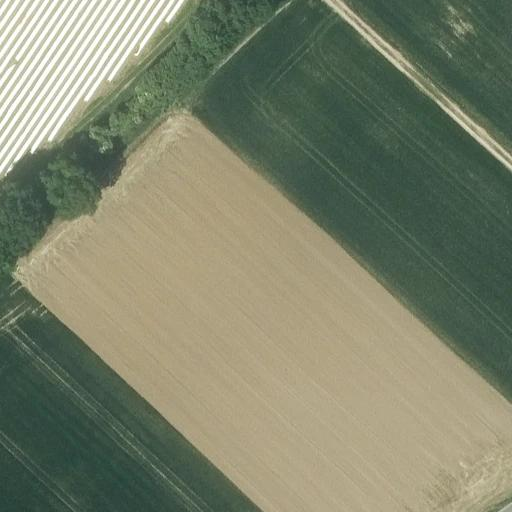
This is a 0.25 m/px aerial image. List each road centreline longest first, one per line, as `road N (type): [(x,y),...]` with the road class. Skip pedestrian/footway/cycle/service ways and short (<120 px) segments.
road 1 (track): [(0,287),(92,211),(296,0)]
road 2 (track): [(226,0),(0,215)]
road 3 (track): [(511,168),(326,0)]
